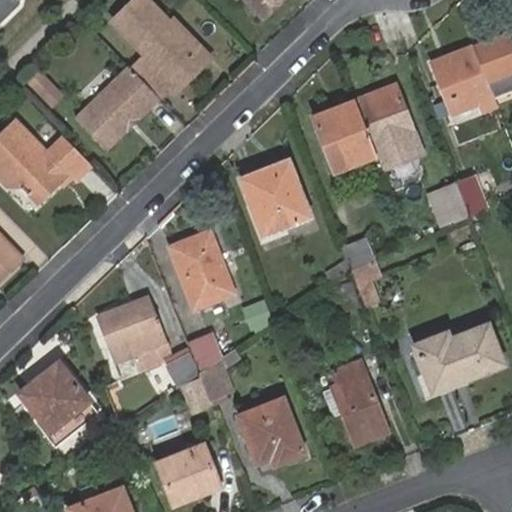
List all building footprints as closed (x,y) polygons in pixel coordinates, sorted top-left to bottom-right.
[(0,0),(0,28),(23,5),(24,1),(21,0),(0,0)] [(130,67),(159,98),(174,82),(170,78),(198,52),(170,22),(147,0),(135,0),(113,21),(144,55),(130,67)] [(235,0),(238,2),(240,0),(242,0),(264,23),(288,0),(235,0)] [(174,19),(170,22),(198,52),(170,78),(174,82),(180,89),(211,57),(174,19)] [(474,50),(492,101),(511,93),(511,33),(473,48),(474,50)] [(492,101),(474,50),(453,58),(456,67),(437,74),(452,117),(479,108),(480,114),(495,108),(492,101)] [(456,67),(453,58),(433,65),(437,74),(456,67)] [(130,67),(129,66),(74,118),(103,149),(127,126),(125,123),(131,118),(133,121),(159,98),(130,67)] [(39,71),(28,82),(39,94),(51,83),(39,71)] [(51,83),(39,94),(50,106),(62,94),(51,83)] [(375,155),(377,159),(384,177),(395,172),(392,163),(406,157),(410,156),(405,145),(415,140),(395,87),(355,102),(357,109),(375,155)] [(375,155),(357,109),(333,117),(331,112),(311,119),(332,173),(375,155)] [(89,164),(69,143),(52,160),(20,128),(0,147),(0,179),(6,186),(21,186),(36,202),(67,171),(74,178),(89,164)] [(421,155),(415,140),(405,145),(410,156),(406,157),(407,160),(421,155)] [(238,176),(259,230),(298,215),(277,162),(238,176)] [(492,171),(473,178),(482,201),(501,193),(492,171)] [(453,222),(469,215),(458,184),(456,178),(439,185),(453,222)] [(458,184),(469,215),(484,208),(482,201),(473,178),(458,184)] [(453,222),(439,185),(428,189),(437,214),(433,215),(438,229),(453,222)] [(0,275),(20,256),(0,235),(0,275)] [(189,264),(178,269),(195,309),(235,293),(214,240),(185,252),(189,264)] [(345,263),(349,272),(369,263),(361,240),(340,247),(345,263)] [(174,256),(178,269),(189,264),(185,252),(174,256)] [(377,279),(370,262),(369,263),(349,272),(364,309),(374,305),(366,284),(377,279)] [(345,263),(327,274),(333,283),(349,272),(345,263)] [(333,289),(339,313),(356,308),(349,284),(333,289)] [(122,315),(102,323),(117,362),(136,354),(141,370),(165,361),(178,388),(198,374),(190,351),(189,350),(171,356),(149,297),(119,309),(122,315)] [(99,317),(102,323),(122,315),(119,309),(99,317)] [(407,348),(418,376),(411,379),(416,394),(423,391),(424,393),(496,366),(480,326),(442,341),(440,336),(407,348)] [(190,351),(198,374),(200,373),(221,358),(215,340),(190,351)] [(236,348),(223,357),(228,368),(243,359),(236,348)] [(228,368),(223,357),(221,358),(200,373),(212,402),(237,391),(228,368)] [(38,392),(27,401),(50,431),(89,401),(58,363),(32,384),(38,392)] [(341,414),(353,445),(386,432),(360,363),(331,374),(335,388),(331,389),(341,414)] [(21,393),(27,401),(38,392),(32,384),(21,393)] [(341,414),(331,389),(322,393),(332,417),(341,414)] [(239,417),(257,463),(272,458),(275,466),(303,455),(282,400),(239,417)] [(89,401),(50,431),(60,443),(99,414),(89,401)] [(158,464),(174,505),(219,487),(202,447),(158,464)] [(68,508),(69,511),(132,511),(122,487),(68,508)]
